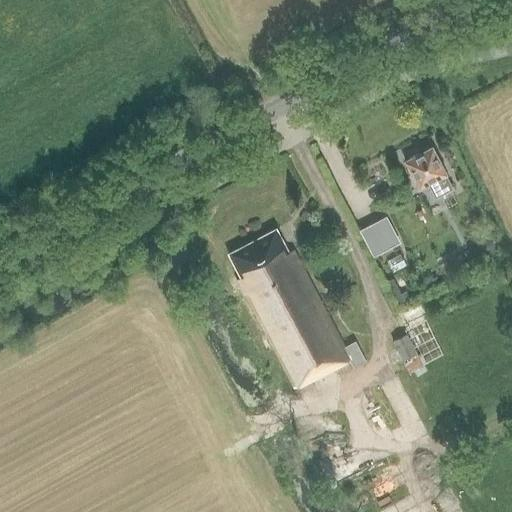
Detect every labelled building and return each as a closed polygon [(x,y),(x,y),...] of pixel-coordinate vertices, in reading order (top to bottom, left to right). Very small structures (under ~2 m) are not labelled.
[(431,147),(418,154),(416,154),(413,155),(411,156),(409,157),(408,159),(405,161),(419,188),(433,180),(439,193),(450,188),(443,175),(445,174),(431,147)] [(312,238),(325,232),(320,221),(307,228),(312,238)] [(382,267),(406,254),(397,237),(385,243),(378,228),(365,234),(382,267)] [(337,376),(365,361),(354,341),(343,347),(292,251),(288,253),(275,229),(227,254),(240,278),(236,280),(293,388),(332,367),(337,376)] [(409,373),(443,355),(418,304),(396,315),(405,334),(393,340),(409,373)]
